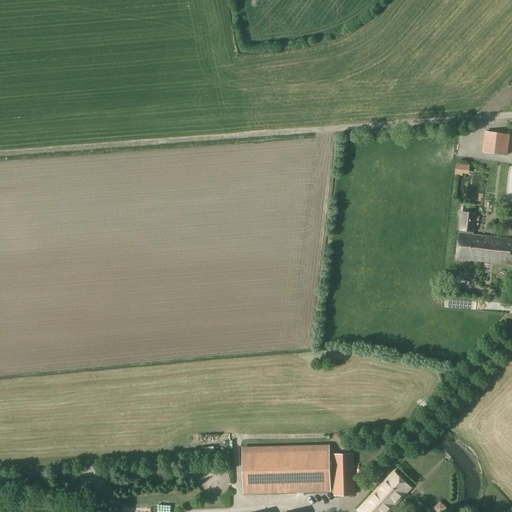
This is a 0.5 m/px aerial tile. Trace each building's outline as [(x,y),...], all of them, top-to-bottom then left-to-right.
[(506,154),(509,133),(484,130),(481,151),(506,154)] [(489,252),(491,237),(471,235),(472,231),(473,231),(475,214),(462,213),(457,258),(479,260),(480,251),(489,252)] [(480,251),(479,260),(511,264),(511,263),(511,239),(491,237),(489,252),(480,251)] [(330,491),(330,489),(329,465),(328,446),(243,448),(244,493),(330,491)] [(333,455),(334,495),(355,494),(353,454),(333,455)] [(360,511),(387,511),(410,488),(394,472),(358,510),(360,511)] [(436,511),(443,511),(447,508),(440,501),(432,508),(436,511)]
